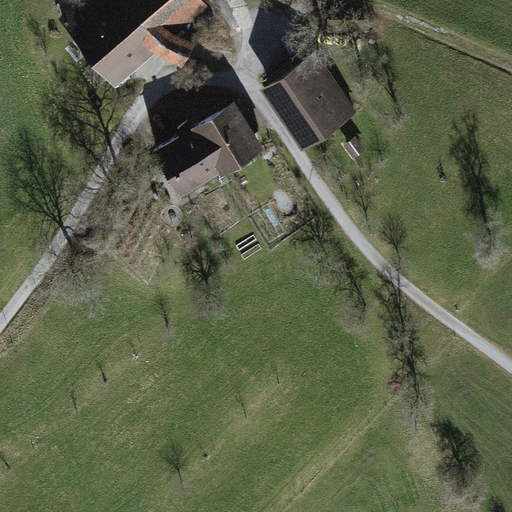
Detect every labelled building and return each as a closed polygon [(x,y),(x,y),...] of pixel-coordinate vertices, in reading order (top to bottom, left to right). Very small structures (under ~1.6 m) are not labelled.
[(203,0),(75,0),(61,12),(118,80),(209,6),(203,0)] [(256,78),(299,141),(351,106),(309,43),(256,78)] [(191,119),(221,168),(265,142),(257,127),(261,124),(248,104),(244,106),(235,92),(191,119)] [(221,168),(191,119),(153,142),(181,190),(221,168)] [(352,131),(339,139),(350,156),(363,148),(352,131)]
